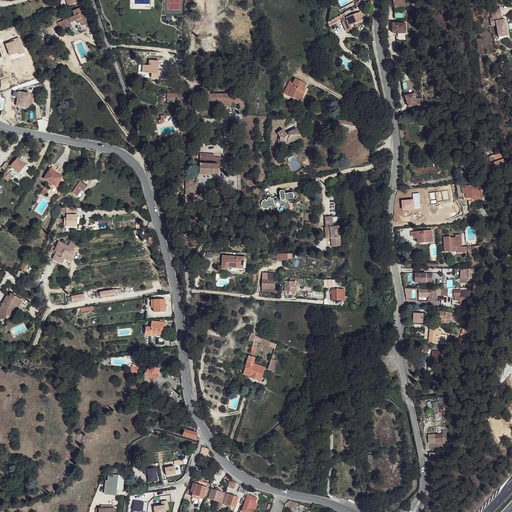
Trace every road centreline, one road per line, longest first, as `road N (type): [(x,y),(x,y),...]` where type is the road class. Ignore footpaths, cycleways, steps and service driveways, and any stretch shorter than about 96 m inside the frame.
road 1 (residential): [(377,0),(375,32),(396,143),(389,224),(400,346),(425,472),(419,500)]
road 2 (tertiary): [(175,289),(192,407),(233,472),(280,491)]
road 3 (residential): [(175,289),(53,308),(29,350),(0,343)]
road 4 (residential): [(147,190),(152,177),(142,128),(92,0)]
road 5 (tertiary): [(0,125),(124,154),(147,190)]
